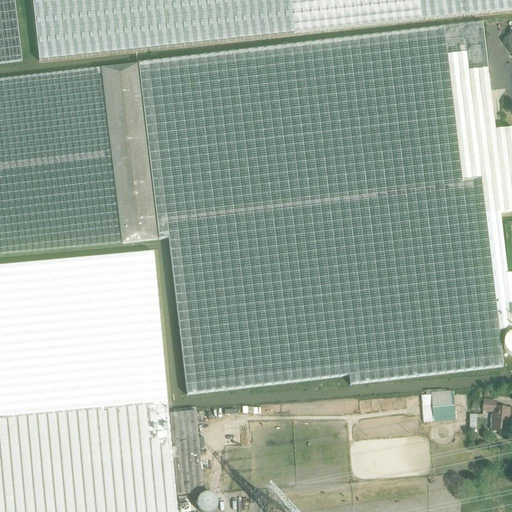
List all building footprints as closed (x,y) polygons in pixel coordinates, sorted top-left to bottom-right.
[(0,0),(0,65),(22,62),(14,0),(0,0)] [(511,0),(31,0),(39,61),(252,38),(429,19),(511,9),(511,0)] [(156,62),(134,65),(154,241),(169,240),(187,396),(349,377),(350,385),(503,368),(499,333),(480,181),(461,183),(447,67),(471,65),(472,74),(487,72),(482,25),(426,31),(290,47),(158,63),(156,62)] [(134,65),(102,69),(122,244),(154,241),(134,65)] [(511,130),(494,132),(487,72),(472,74),(471,65),(447,67),(461,183),(480,181),(499,333),(511,331),(511,275),(507,276),(499,214),(511,213),(511,130)] [(0,255),(122,244),(102,69),(0,80),(0,255)] [(0,267),(0,511),(177,511),(154,253),(129,255),(29,265),(0,267)] [(425,397),(421,397),(423,423),(433,423),(455,421),(453,398),(453,392),(430,394),(430,396),(425,397)] [(482,412),(493,413),(491,432),(506,434),(509,410),(495,408),(495,402),(483,401),(482,412)] [(170,415),(177,496),(179,496),(202,493),(198,449),(197,439),(195,412),(170,415)] [(511,478),(497,477),(497,486),(511,487),(511,478)] [(215,493),(196,497),(199,511),(214,511),(218,511),(215,493)] [(511,511),(511,505),(511,506),(511,503),(502,503),(501,511),(511,511)]
